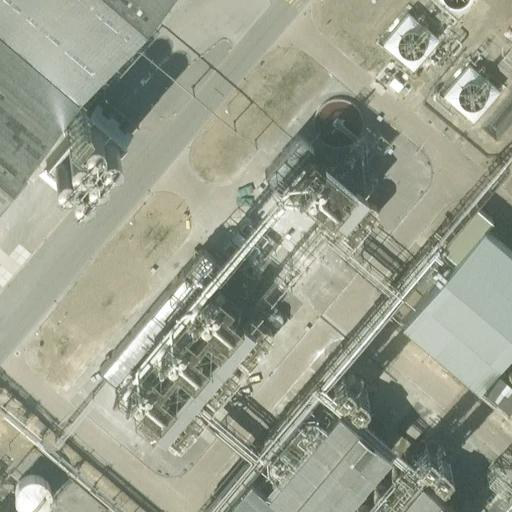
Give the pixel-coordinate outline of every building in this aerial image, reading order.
[(0,0),(0,191),(63,118),(74,127),(38,170),(74,200),(133,130),(97,100),(89,109),(78,99),(162,0),(0,0)] [(431,0),(457,22),(476,0),(431,0)] [(377,44),(415,76),(447,39),(408,7),(377,44)] [(438,95),(475,126),(506,91),(469,59),(438,95)] [(265,172),(280,184),(312,146),(298,134),(265,172)] [(455,259),(402,322),(477,387),(484,379),(507,399),(511,393),(511,376),(497,364),(511,346),(511,251),(484,228),(492,219),(477,206),(441,248),(455,259)] [(257,285),(282,288),(282,282),(301,248),(302,233),(290,227),(288,243),(278,242),(269,259),(261,254),(262,243),(252,237),(241,236),(255,243),(246,260),(245,266),(272,280),(258,278),(257,285)] [(125,388),(218,279),(227,269),(202,247),(100,367),(125,388)] [(430,260),(415,278),(428,289),(443,271),(430,260)] [(459,511),(419,476),(388,511),(333,511),(388,448),(338,404),(265,487),(250,474),(227,502),(237,511),(459,511)] [(289,410),(295,415),(301,409),(294,404),(289,410)] [(46,494),(47,487),(46,480),(43,476),(41,473),(38,470),(34,469),(27,468),(20,470),(13,475),(10,481),(9,488),(9,492),(10,496),(14,501),(18,504),(22,506),(26,507),(30,507),(36,505),(42,501),(46,494)] [(511,511),(511,484),(488,511),(511,511)]
